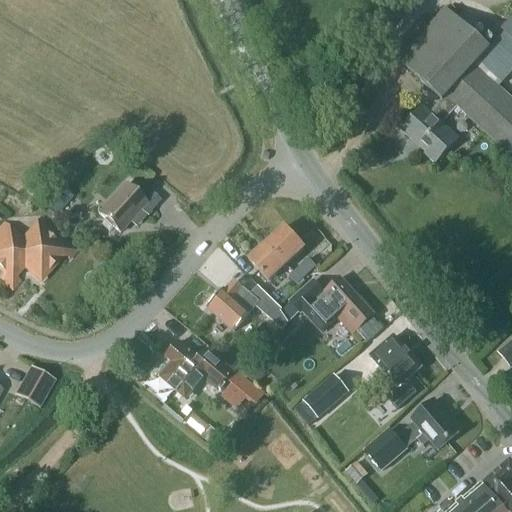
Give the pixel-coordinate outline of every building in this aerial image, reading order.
[(511,24),(488,52),(443,11),(396,64),(439,104),(428,117),(421,111),(400,135),(426,157),(424,159),(435,168),(457,143),(440,128),(456,110),(509,157),(511,153),(511,103),(497,90),(511,73),(511,24)] [(56,189),(49,183),(35,199),(56,217),(72,198),(58,186),(56,189)] [(134,195),(124,186),(97,215),(119,235),(136,216),(142,221),(160,202),(142,186),(134,195)] [(75,252),(42,222),(22,245),(2,228),(0,229),(0,267),(5,272),(0,277),(0,279),(12,290),(19,282),(12,276),(23,264),(39,279),(61,254),(68,260),(75,252)] [(266,245),(286,267),(304,250),(283,229),(266,245)] [(286,267),(266,245),(248,262),(268,283),(286,267)] [(302,266),(293,274),(300,282),(315,267),(308,260),(302,266)] [(293,274),(288,279),(295,286),(300,282),(293,274)] [(374,317),(340,280),(324,294),(312,280),(287,303),(289,305),(279,314),(288,324),(298,315),(300,317),(302,315),(320,336),(333,323),(337,319),(352,336),(357,332),(374,317)] [(258,304),(234,282),(225,293),(222,291),(218,295),(217,294),(205,308),(233,333),(249,315),(248,315),(258,304)] [(268,319),(277,310),(267,301),(259,310),(268,319)] [(397,390),(421,370),(393,338),(369,358),(380,371),(374,376),(386,390),(392,384),(397,390)] [(509,370),(511,367),(511,341),(496,355),(509,370)] [(202,379),(216,390),(225,381),(231,374),(204,351),(196,360),(178,344),(165,359),(172,365),(169,369),(167,367),(158,377),(184,400),(202,379)] [(38,410),(54,382),(31,370),(15,398),(38,410)] [(255,386),(261,378),(252,370),(246,378),(255,386)] [(253,408),(263,397),(234,371),(231,374),(225,381),(231,386),(221,398),(235,411),(244,401),(253,408)] [(317,421),(348,394),(334,377),(302,403),(317,421)] [(446,416),(433,402),(411,421),(413,424),(396,439),(388,430),(363,452),(381,472),(405,451),(404,450),(416,439),(422,446),(428,441),(437,452),(458,433),(445,417),(446,416)] [(212,424),(209,428),(194,417),(188,426),(212,445),(223,433),(212,424)] [(481,485),(506,511),(511,511),(511,466),(508,462),(494,473),(481,485)] [(355,465),(346,473),(356,485),(365,477),(355,465)] [(506,511),(481,485),(450,511),(506,511)]
